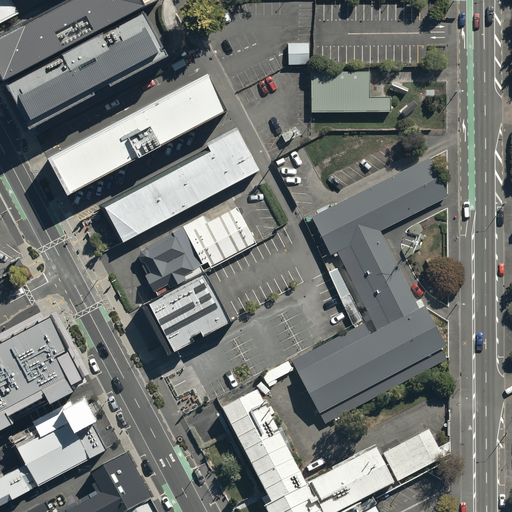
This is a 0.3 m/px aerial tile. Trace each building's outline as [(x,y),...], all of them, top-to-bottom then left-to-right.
[(73,0),(0,39),(0,74),(30,131),(96,96),(93,91),(109,83),(112,88),(168,58),(166,55),(142,10),(160,1),(159,0),(73,0)] [(0,0),(0,23),(18,14),(10,0),(0,0)] [(311,43),(288,43),(289,65),(311,64),(311,43)] [(388,97),(369,97),(369,72),(312,72),(312,113),(388,113),(388,97)] [(48,156),(67,192),(224,110),(206,73),(48,156)] [(209,152),(104,207),(122,240),(257,170),(235,129),(205,145),(209,152)] [(338,252),(378,329),(368,334),(363,324),(355,328),(292,361),(324,422),(445,359),(444,357),(440,348),(445,346),(423,303),(420,304),(380,231),(448,197),(429,159),(312,217),(330,256),(338,252)] [(238,207),(208,223),(204,216),(181,228),(147,246),(146,249),(142,252),(140,256),(142,261),(146,262),(152,272),(147,275),(150,282),(158,296),(204,271),(257,242),(255,239),(238,207)] [(205,273),(145,303),(170,352),(194,340),(192,335),(202,331),(204,335),(231,322),(230,319),(206,273),(205,273)] [(0,338),(0,428),(91,380),(57,315),(46,321),(43,315),(0,338)] [(376,450),(308,485),(259,393),(222,410),(271,504),(265,507),(267,511),(340,511),(393,485),(376,450)] [(42,425),(15,440),(39,486),(94,457),(109,449),(90,412),(84,402),(74,408),(71,409),(69,406),(40,421),(42,425)] [(428,431),(384,453),(398,482),(443,460),(428,431)] [(131,511),(153,501),(128,454),(93,472),(104,494),(68,511),(131,511)] [(25,464),(0,477),(0,504),(37,485),(25,464)] [(158,511),(153,502),(134,511),(158,511)]
